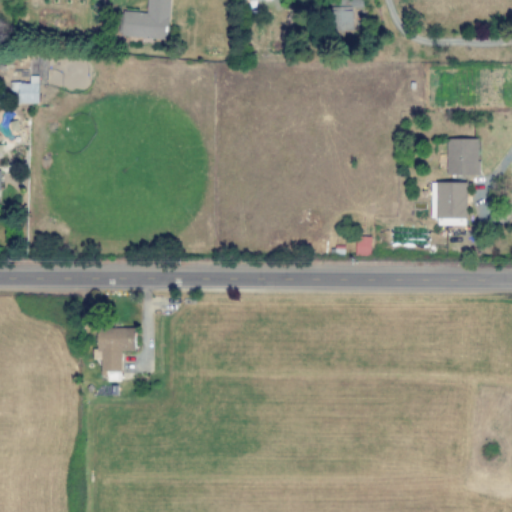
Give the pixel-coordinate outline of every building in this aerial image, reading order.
[(121,37),(167,39),(169,0),(147,0),(147,13),(122,11),(121,37)] [(339,0),(339,6),(333,6),(332,30),(352,31),(353,7),(363,8),(363,0),(339,0)] [(38,103),(38,77),(30,77),(30,82),(10,82),(10,96),(17,96),(17,103),(38,103)] [(446,175),(478,175),(478,138),(446,139),(446,175)] [(430,217),(437,218),(437,225),(466,225),(467,183),(431,182),(430,217)] [(370,236),(355,236),(354,255),(370,255),(370,236)] [(121,380),(121,351),(134,352),(135,329),(97,328),(97,351),(101,352),(101,380),(121,380)]
